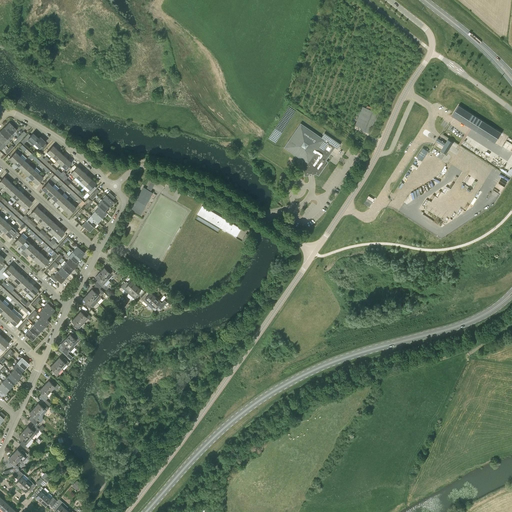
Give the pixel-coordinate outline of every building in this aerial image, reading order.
[(502,133),(458,105),(452,116),(453,116),(495,143),(502,133)] [(370,131),(374,120),(377,112),(362,106),(355,126),(364,129),(370,131)] [(9,122),(5,127),(12,134),(16,130),(9,122)] [(324,133),(321,137),(300,123),(284,147),(303,160),(302,162),(304,176),(309,175),(309,174),(310,174),(311,173),(311,174),(316,174),(318,175),(328,162),(325,160),(334,147),(337,149),(340,144),(324,133)] [(5,127),(0,131),(7,138),(12,134),(5,127)] [(20,136),(17,139),(19,141),(26,133),(24,131),(19,135),(20,136)] [(28,134),(23,139),(21,141),(23,144),(26,141),(28,139),(33,144),(35,143),(38,138),(33,133),(31,136),(28,134)] [(38,138),(35,143),(40,148),(38,150),(41,152),(46,147),(43,144),(45,142),(40,137),(38,138)] [(444,147),(446,144),(438,139),(437,138),(436,141),(436,142),(444,147)] [(25,151),(27,149),(20,142),(16,146),(16,147),(17,147),(18,148),(23,152),(24,151),(25,151)] [(52,156),(57,150),(53,146),(47,152),(52,156)] [(421,161),(427,151),(422,148),(416,157),(421,161)] [(62,154),(57,150),(52,156),(56,161),(62,154)] [(14,163),(20,156),(15,152),(9,158),(14,163)] [(67,158),(62,154),(56,161),(61,165),(59,167),(67,158)] [(20,156),(14,163),(19,167),(25,161),(20,156)] [(67,158),(59,167),(64,172),(72,163),(67,158)] [(29,165),(25,161),(19,167),(23,171),(29,165)] [(34,169),(29,165),(23,171),(28,176),(34,169)] [(76,177),(82,170),(77,166),(71,173),(76,177)] [(34,169),(28,176),(33,180),(38,173),(34,169)] [(86,175),(82,170),(76,177),(80,181),(86,175)] [(43,178),(38,173),(33,180),(37,184),(43,178)] [(86,175),(80,181),(85,185),(91,179),(86,175)] [(0,185),(3,187),(9,181),(4,177),(0,180),(0,185)] [(96,183),(91,179),(85,185),(90,190),(87,193),(89,195),(96,187),(94,185),(96,183)] [(9,181),(3,187),(7,192),(13,185),(9,181)] [(47,193),(53,186),(48,182),(42,188),(47,193)] [(18,190),(13,185),(7,192),(12,196),(18,190)] [(57,191),(53,186),(47,193),(51,197),(57,191)] [(134,209),(137,211),(141,213),(145,206),(149,208),(156,195),(143,187),(133,204),(136,206),(134,209)] [(408,193),(411,199),(422,195),(419,189),(408,193)] [(18,190),(12,196),(17,200),(23,194),(18,190)] [(62,195),(57,191),(51,197),(56,201),(62,195)] [(102,200),(109,207),(113,202),(112,201),(115,198),(109,193),(106,196),(106,195),(102,200)] [(23,194),(17,200),(21,205),(27,198),(23,194)] [(62,195),(56,201),(61,206),(67,199),(62,195)] [(368,196),(363,203),(369,207),(374,199),(368,196)] [(27,198),(21,205),(26,209),(32,203),(27,198)] [(67,199),(61,206),(65,210),(71,204),(67,199)] [(109,207),(102,200),(97,205),(99,206),(105,211),(109,207)] [(71,204),(65,210),(70,214),(76,208),(71,204)] [(241,228),(202,205),(196,214),(236,237),(235,236),(240,228),(241,229),(241,228)] [(99,206),(95,211),(102,217),(107,213),(105,211),(99,206)] [(35,218),(41,211),(36,207),(30,213),(35,218)] [(41,211),(35,218),(40,222),(46,215),(41,211)] [(102,217),(95,211),(91,215),(98,222),(102,217)] [(28,225),(30,223),(26,219),(27,217),(25,215),(21,219),(28,225)] [(50,220),(46,215),(40,222),(44,226),(50,220)] [(98,222),(91,215),(86,220),(94,227),(98,222)] [(55,224),(50,220),(44,226),(49,230),(55,224)] [(94,227),(86,220),(82,224),(90,231),(94,227)] [(11,227),(7,222),(1,229),(5,233),(11,227)] [(55,224),(49,230),(54,235),(60,228),(55,224)] [(241,238),(249,230),(245,226),(237,235),(241,238)] [(11,227),(5,233),(10,237),(16,231),(11,227)] [(60,228),(54,235),(59,239),(65,233),(60,228)] [(20,246),(25,239),(21,235),(15,241),(20,246)] [(25,239),(20,246),(24,250),(30,244),(25,239)] [(49,240),(47,243),(53,249),(57,244),(55,242),(53,244),(49,240)] [(35,248),(30,244),(24,250),(29,254),(35,248)] [(77,246),(73,251),(80,258),(85,253),(77,246)] [(39,252),(35,248),(29,254),(33,259),(39,252)] [(80,258),(73,251),(68,256),(70,257),(76,262),(80,258)] [(44,257),(39,252),(33,259),(38,263),(44,257)] [(49,261),(44,257),(38,263),(43,267),(49,261)] [(70,257),(66,262),(74,269),(78,264),(76,262),(70,257)] [(66,262),(62,266),(70,273),(74,269),(66,262)] [(10,265),(4,271),(2,273),(7,278),(9,275),(15,269),(10,265)] [(70,273),(62,266),(58,271),(65,278),(70,273)] [(104,267),(100,272),(108,280),(114,273),(109,268),(107,270),(104,267)] [(20,273),(15,269),(9,275),(14,280),(20,273)] [(58,271),(54,275),(53,274),(50,277),(56,282),(58,279),(61,282),(65,278),(58,271)] [(108,280),(100,272),(95,277),(98,279),(96,281),(101,287),(108,280)] [(24,278),(20,273),(14,280),(18,284),(24,278)] [(24,278),(18,284),(23,288),(29,282),(24,278)] [(131,280),(128,283),(126,281),(121,287),(128,293),(136,285),(131,280)] [(34,286),(29,282),(23,288),(28,293),(34,286)] [(140,289),(136,285),(128,293),(135,300),(140,294),(138,292),(140,289)] [(38,291),(34,286),(28,293),(32,297),(38,291)] [(92,289),(87,293),(97,303),(101,298),(100,297),(102,294),(97,289),(94,291),(92,289)] [(150,292),(148,295),(146,293),(139,299),(142,302),(143,301),(147,305),(155,296),(150,292)] [(97,303),(87,293),(83,298),(86,301),(84,303),(89,308),(91,306),(93,307),(97,303)] [(155,296),(147,305),(152,309),(154,307),(156,309),(158,307),(160,309),(167,302),(164,300),(162,303),(159,301),(160,300),(155,296)] [(27,303),(22,299),(20,301),(27,307),(31,303),(28,301),(27,303)] [(47,303),(43,308),(50,314),(55,310),(51,306),(53,304),(48,299),(46,302),(47,303)] [(11,310),(7,306),(1,312),(5,317),(11,310)] [(30,313),(24,306),(21,309),(26,313),(26,312),(29,314),(30,313)] [(50,314),(43,308),(39,312),(42,315),(46,319),(50,314)] [(11,310),(5,317),(10,321),(16,314),(11,310)] [(85,312),(83,314),(80,311),(76,316),(84,323),(88,318),(88,319),(91,317),(85,312)] [(16,315),(16,314),(10,321),(15,325),(21,319),(20,319),(23,316),(18,312),(16,315)] [(42,315),(38,319),(45,326),(49,322),(46,319),(42,315)] [(84,323),(76,316),(71,320),(74,323),(72,325),(78,330),(80,328),(79,327),(84,323)] [(45,326),(38,319),(33,324),(41,331),(45,326)] [(33,324),(29,329),(37,335),(41,331),(33,324)] [(37,335),(29,329),(25,333),(32,340),(37,335)] [(75,334),(73,336),(70,334),(65,338),(72,344),(74,346),(80,339),(75,334)] [(72,344),(65,338),(61,343),(64,346),(62,348),(67,353),(69,351),(67,349),(72,344)] [(4,339),(0,343),(0,346),(3,350),(9,343),(4,339)] [(17,362),(24,368),(29,364),(21,357),(17,362)] [(59,357),(55,362),(61,367),(65,363),(67,365),(69,362),(64,358),(62,360),(59,357)] [(24,368),(17,362),(13,366),(15,368),(20,373),(24,368)] [(61,367),(55,362),(50,366),(53,369),(51,371),(57,376),(59,374),(57,372),(61,367)] [(15,368),(11,372),(18,379),(22,375),(20,373),(15,368)] [(18,379),(11,372),(6,377),(14,384),(18,379)] [(14,384),(6,377),(2,382),(9,388),(14,384)] [(54,381),(52,383),(49,380),(44,385),(51,391),(55,387),(57,388),(59,386),(54,381)] [(9,388),(2,382),(0,383),(0,388),(5,393),(9,388)] [(51,391),(44,385),(40,389),(43,392),(41,394),(46,400),(46,399),(48,397),(46,395),(51,391)] [(38,403),(34,407),(40,414),(45,409),(46,411),(49,408),(43,403),(41,405),(38,403)] [(42,415),(40,414),(34,407),(29,412),(32,415),(30,417),(36,422),(38,420),(40,422),(42,419),(42,415)] [(28,426),(23,431),(32,438),(36,434),(39,430),(34,425),(30,428),(28,426)] [(32,438),(23,431),(19,435),(22,438),(20,440),(21,441),(19,443),(29,452),(30,450),(26,447),(27,446),(25,445),(32,438)] [(13,454),(22,462),(26,458),(25,457),(28,455),(22,450),(20,452),(17,449),(13,454)] [(22,462),(13,454),(8,458),(11,461),(9,463),(14,467),(15,468),(17,466),(18,467),(22,462)] [(16,478),(18,480),(16,483),(20,487),(26,481),(22,476),(24,474),(21,472),(16,478)] [(76,489),(81,484),(77,480),(72,485),(76,489)] [(26,481),(20,487),(25,491),(28,489),(30,490),(35,485),(33,483),(31,485),(26,481)] [(36,492),(38,494),(35,497),(40,501),(48,493),(41,486),(36,492)] [(48,493),(40,501),(45,505),(47,503),(50,505),(55,499),(52,497),(53,497),(52,496),(52,495),(49,493),(48,493)] [(56,506),(58,508),(55,511),(56,511),(62,511),(66,508),(67,507),(61,500),(56,506)] [(9,505),(4,501),(0,505),(0,508),(3,511),(9,505)]
